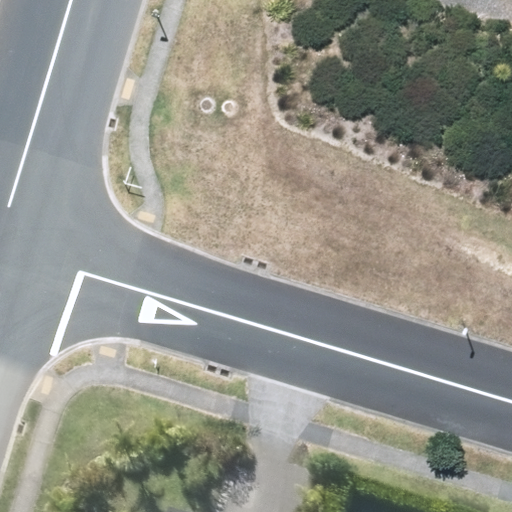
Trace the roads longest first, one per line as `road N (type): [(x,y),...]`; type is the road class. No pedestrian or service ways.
road 1 (residential): [(511,403),(0,244)]
road 2 (residential): [(73,0),(0,242)]
